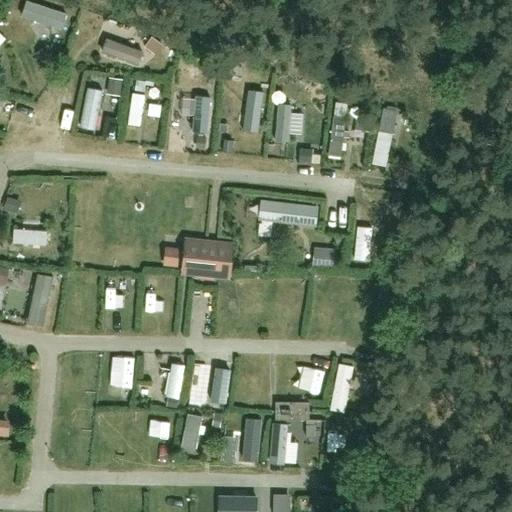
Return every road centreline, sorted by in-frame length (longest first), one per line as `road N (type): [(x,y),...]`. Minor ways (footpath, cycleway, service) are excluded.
road 1 (track): [(0,182),(7,155),(340,184),(336,217)]
road 2 (track): [(0,331),(48,341),(332,348)]
road 3 (track): [(38,478),(299,479)]
road 4 (track): [(48,341),(35,502),(0,501)]
